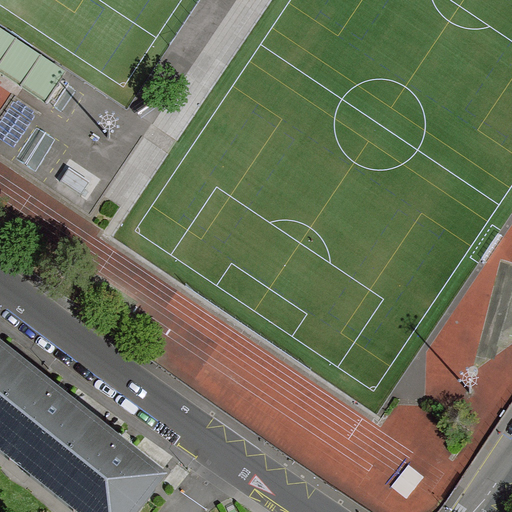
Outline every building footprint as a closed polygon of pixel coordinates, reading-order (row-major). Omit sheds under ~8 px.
[(0,32),(0,72),(48,104),(66,76),(0,32)] [(90,184),(71,171),(63,183),(82,196),(90,184)] [(0,413),(24,383),(0,363),(0,413)] [(88,433),(24,383),(0,413),(0,439),(51,481),(88,433)] [(130,511),(153,485),(88,433),(51,481),(90,511),(130,511)]
